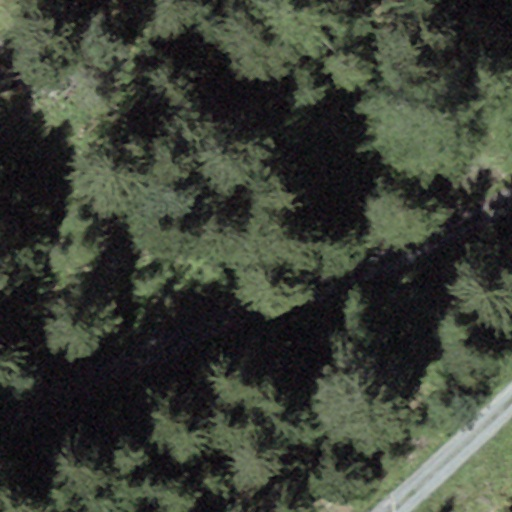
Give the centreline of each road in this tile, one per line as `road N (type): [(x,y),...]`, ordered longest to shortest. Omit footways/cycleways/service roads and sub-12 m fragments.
road 1 (track): [(0,429),(354,237),(511,140)]
road 2 (track): [(511,383),(364,511)]
